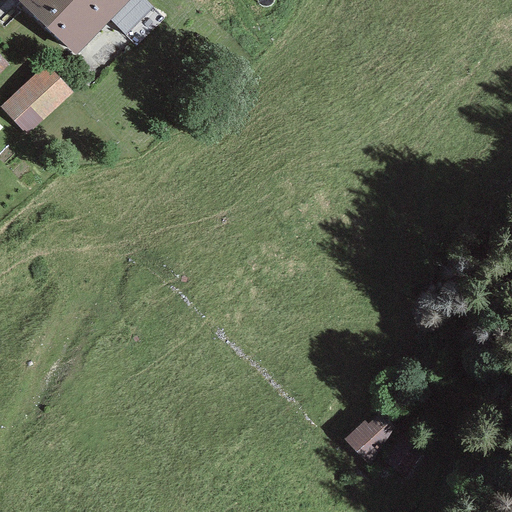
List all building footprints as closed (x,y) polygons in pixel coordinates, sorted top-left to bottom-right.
[(128,35),(154,9),(144,0),(27,0),(25,3),(75,53),(108,19),(128,35)] [(0,73),(9,63),(0,54),(0,73)] [(49,69),(4,107),(25,132),(70,92),(49,69)] [(383,403),(359,442),(385,457),(409,418),(383,403)] [(391,458),(411,473),(430,447),(410,432),(391,458)]
